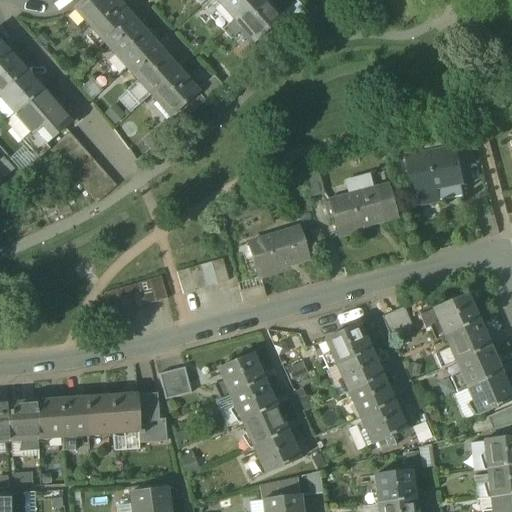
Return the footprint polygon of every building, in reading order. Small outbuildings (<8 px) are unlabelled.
[(85,0),(75,10),(86,22),(110,0),(85,0)] [(114,0),(110,0),(86,22),(94,31),(96,29),(108,41),(132,20),(114,0)] [(206,0),(200,6),(200,7),(207,0),(215,0),(222,7),(235,21),(258,0),(206,0)] [(258,0),(235,21),(242,30),(244,29),(245,29),(255,41),(253,43),(254,44),(282,19),(281,18),(281,19),(264,0),(258,0)] [(380,0),(379,1),(387,10),(398,0),(380,0)] [(409,0),(398,0),(387,10),(395,20),(413,4),(409,0)] [(413,4),(395,20),(403,29),(422,13),(413,4)] [(222,7),(210,18),(222,32),(235,21),(222,7)] [(108,41),(105,44),(128,69),(155,46),(132,20),(108,41)] [(235,21),(222,32),(231,42),(245,29),(244,29),(242,30),(235,21)] [(155,46),(128,69),(140,82),(128,93),(139,106),(151,95),(178,72),(155,46)] [(6,54),(0,59),(0,93),(23,73),(6,54)] [(178,72),(151,95),(159,104),(161,103),(171,116),(168,118),(169,119),(183,107),(191,116),(205,103),(197,94),(198,93),(197,92),(197,93),(178,72)] [(23,73),(0,93),(0,95),(16,113),(40,92),(23,73)] [(214,78),(197,92),(198,93),(197,94),(205,103),(223,87),(214,78)] [(40,92),(16,113),(33,133),(34,133),(58,111),(40,92)] [(183,107),(169,119),(168,118),(162,124),(170,134),(191,116),(183,107)] [(34,133),(33,133),(25,141),(35,153),(69,122),(58,111),(34,133)] [(69,134),(49,151),(58,160),(77,143),(69,134)] [(77,143),(58,160),(65,169),(85,152),(77,143)] [(453,152),(408,160),(416,197),(438,192),(440,202),(464,198),(461,185),(463,185),(459,166),(458,166),(455,150),(453,151),(453,152)] [(85,152),(65,169),(73,178),(93,161),(85,152)] [(93,161),(73,178),(81,187),(100,169),(93,161)] [(318,168),(302,172),(309,199),(326,194),(318,168)] [(100,169),(81,187),(89,195),(108,178),(100,169)] [(108,178),(89,195),(97,205),(116,188),(108,178)] [(373,191),(324,204),(328,220),(334,218),(339,237),(360,231),(360,228),(383,221),(383,223),(396,219),(388,186),(373,190),(373,191)] [(300,230),(249,245),(258,278),(278,272),(277,268),(308,260),(300,230)] [(222,260),(211,264),(217,286),(229,282),(222,260)] [(211,264),(200,267),(206,289),(217,286),(211,264)] [(200,267),(188,270),(195,292),(206,289),(200,267)] [(188,270),(177,274),(183,296),(195,292),(188,270)] [(161,278),(150,281),(156,304),(167,300),(161,278)] [(150,281),(138,285),(145,307),(156,304),(150,281)] [(138,285),(127,288),(133,310),(145,307),(138,285)] [(263,286),(240,292),(243,305),(267,299),(263,286)] [(127,288),(115,291),(122,313),(133,310),(127,288)] [(115,291),(104,295),(111,317),(122,313),(115,291)] [(468,297),(421,317),(427,331),(444,324),(449,336),(479,323),(468,297)] [(404,308),(382,318),(391,338),(413,329),(404,308)] [(449,336),(446,337),(451,349),(434,356),(440,371),(457,363),(490,349),(479,323),(449,336)] [(358,326),(325,341),(330,354),(333,352),(340,366),(370,352),(358,326)] [(298,336),(275,346),(284,367),(308,357),(298,336)] [(490,349),(457,363),(462,375),(451,379),(458,394),(469,389),(501,375),(490,349)] [(340,366),(337,368),(343,380),(346,379),(352,392),(382,378),(370,352),(340,366)] [(253,356),(219,371),(225,383),(228,382),(234,395),(264,382),(253,356)] [(185,369),(159,376),(165,401),(191,395),(185,369)] [(511,400),(501,375),(469,389),(474,402),(477,401),(482,414),(511,401),(511,400)] [(352,392),(350,393),(355,404),(357,403),(364,417),(393,404),(382,378),(352,392)] [(234,395),(231,397),(237,409),(240,408),(246,421),(276,408),(264,382),(234,395)] [(156,394),(136,396),(139,432),(138,433),(139,445),(166,443),(164,421),(158,421),(156,394)] [(136,396),(110,398),(113,430),(122,429),(122,434),(138,433),(139,432),(136,396)] [(110,398),(85,400),(87,432),(97,431),(98,435),(113,434),(113,430),(110,398)] [(85,400),(60,401),(62,434),(72,433),(72,437),(74,437),(87,436),(87,432),(85,400)] [(60,401),(34,403),(37,436),(47,435),(47,439),(62,438),(62,434),(60,401)] [(34,403),(9,405),(11,437),(22,437),(24,454),(38,453),(37,436),(34,403)] [(364,417),(362,419),(367,431),(370,429),(377,443),(406,430),(393,404),(364,417)] [(9,405),(0,405),(0,442),(12,441),(11,437),(9,405)] [(511,407),(488,418),(493,430),(511,425),(511,407)] [(246,421),(243,423),(249,435),(251,434),(257,447),(288,433),(276,408),(246,421)] [(511,425),(493,430),(495,442),(511,440),(511,425)] [(72,433),(62,434),(62,438),(63,452),(75,451),(74,437),(72,437),(72,433)] [(257,447),(255,448),(261,461),(263,460),(269,474),(300,460),(288,433),(257,447)] [(511,440),(495,442),(486,443),(487,458),(490,457),(492,470),(511,468),(511,440)] [(511,468),(492,470),(488,471),(490,485),(494,484),(496,499),(511,496),(511,468)] [(320,473),(307,476),(309,497),(323,495),(320,473)] [(412,473),(376,478),(377,491),(380,491),(382,506),(416,501),(412,473)] [(166,491),(130,495),(131,511),(137,511),(169,508),(166,491)] [(511,511),(511,496),(496,499),(492,499),(494,511),(485,511),(511,511)] [(24,511),(24,497),(0,497),(0,511),(24,511)] [(302,511),(301,497),(264,501),(264,511),(302,511)] [(382,506),(379,506),(379,511),(416,511),(416,501),(382,506)]
